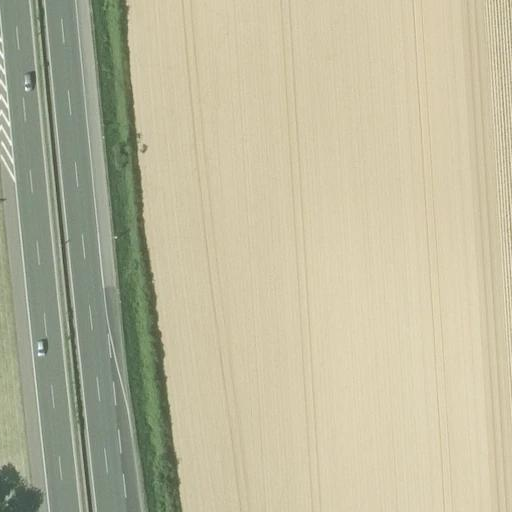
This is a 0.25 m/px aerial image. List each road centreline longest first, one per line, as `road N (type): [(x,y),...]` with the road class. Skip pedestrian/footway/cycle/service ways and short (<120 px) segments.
road 1 (motorway): [(111,511),(57,0)]
road 2 (motorway): [(10,0),(62,511)]
